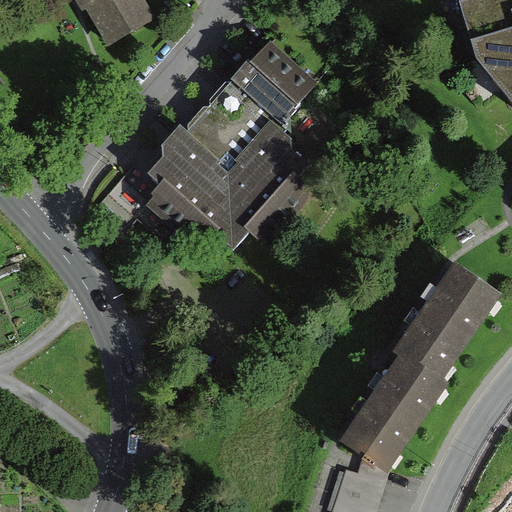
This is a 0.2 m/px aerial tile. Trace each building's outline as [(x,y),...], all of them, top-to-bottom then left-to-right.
[(138,0),(71,0),(78,11),(82,8),(105,46),(150,19),(138,0)] [(511,0),(481,0),(450,8),(466,63),(511,117),(511,0)] [(266,45),(109,196),(154,231),(162,224),(193,250),(208,237),(233,251),(244,236),(263,249),(311,196),(292,177),(303,163),(287,149),(290,107),(311,84),(266,45)] [(413,370),(434,384),(497,296),(449,263),(382,357),(392,364),(409,376),(413,370)] [(334,445),(377,476),(439,388),(434,384),(413,370),(409,376),(392,364),(334,445)] [(332,511),(379,511),(387,490),(345,476),(332,511)]
